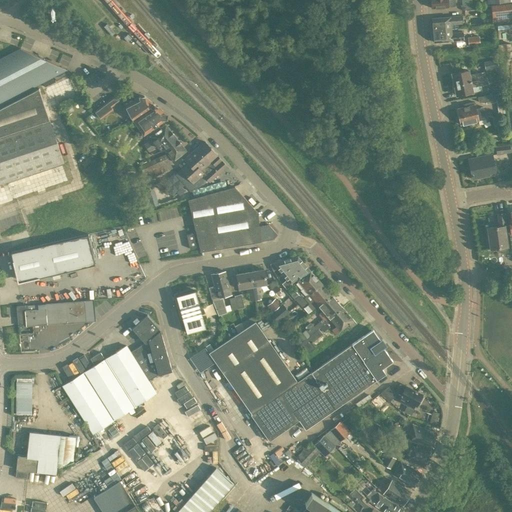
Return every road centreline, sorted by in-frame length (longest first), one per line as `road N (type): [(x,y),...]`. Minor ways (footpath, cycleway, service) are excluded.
road 1 (residential): [(289,236),(286,213),(199,119),(102,59),(3,19)]
road 2 (unclassified): [(454,406),(313,245),(289,236)]
road 3 (unknown): [(0,488),(41,488),(119,442),(168,399),(177,358)]
road 4 (unclassified): [(451,202),(418,0)]
road 5 (residential): [(156,283),(65,356),(0,366)]
road 6 (residential): [(233,445),(177,358),(156,283)]
road 7 (residential): [(156,283),(181,269),(272,253),(289,236)]
road 8 (unclassified): [(454,406),(464,271)]
